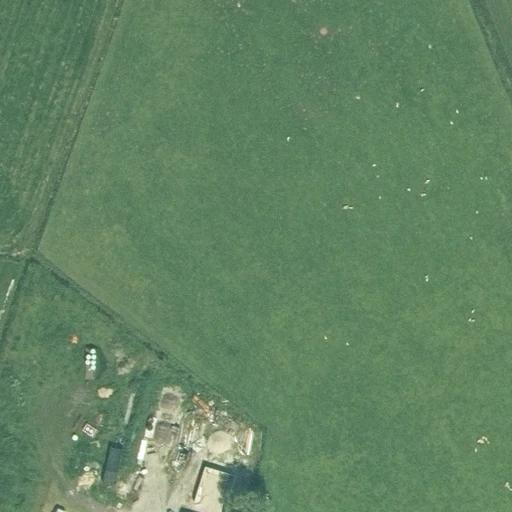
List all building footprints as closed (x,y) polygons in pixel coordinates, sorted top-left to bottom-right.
[(63,310),(56,328),(66,332),(73,314),(63,310)] [(14,338),(19,320),(10,318),(5,336),(14,338)] [(1,345),(0,350),(0,362),(7,364),(12,348),(1,345)] [(103,395),(107,372),(97,370),(93,393),(103,395)] [(127,382),(137,399),(149,391),(139,374),(127,382)]
